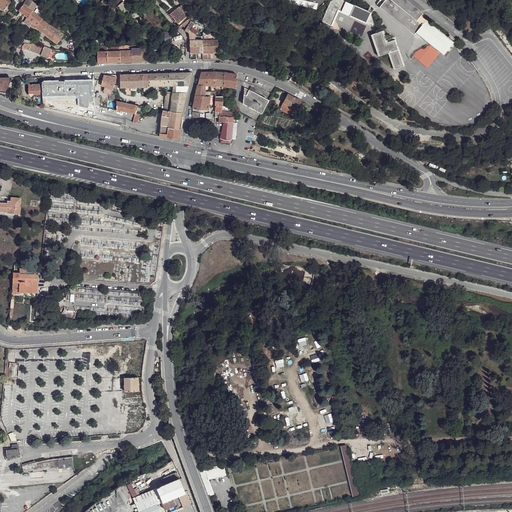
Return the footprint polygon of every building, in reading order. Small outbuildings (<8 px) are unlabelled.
[(4,0),(0,0),(0,8),(1,9),(3,11),(5,10),(8,6),(9,4),(4,0)] [(24,5),(32,11),(37,5),(30,0),(26,0),(24,4),(24,5)] [(92,0),(90,0),(81,8),(82,10),(93,1),(92,0)] [(120,0),(118,0),(115,3),(122,11),(128,6),(123,2),(122,2),(120,0)] [(328,25),(331,26),(338,11),(366,22),(367,21),(370,13),(370,12),(368,11),(341,0),(332,0),(330,2),(321,21),(322,22),(328,25)] [(380,6),(415,34),(423,25),(417,20),(391,0),(385,0),(381,4),(380,6)] [(391,0),(417,20),(421,15),(423,13),(407,0),(391,0)] [(24,4),(19,11),(25,16),(27,17),(28,18),(32,11),(24,5),(24,4)] [(42,18),(46,12),(37,5),(32,11),(42,18)] [(128,6),(122,11),(126,15),(131,10),(128,6)] [(182,13),(178,7),(170,13),(178,24),(181,21),(186,17),(182,13)] [(42,18),(32,11),(28,18),(27,17),(26,18),(31,22),(29,25),(34,28),(35,27),(40,31),(42,33),(48,24),(41,19),(42,18)] [(366,23),(366,22),(338,11),(331,26),(332,26),(339,12),(366,24),(366,23)] [(441,53),(444,55),(454,42),(421,15),(417,20),(423,25),(424,26),(418,34),(432,45),(441,53)] [(187,21),(188,20),(186,17),(181,21),(187,28),(190,23),(187,21)] [(187,28),(185,31),(189,33),(194,26),(194,25),(191,22),(190,23),(187,28)] [(63,36),(48,24),(42,33),(57,45),(63,36)] [(289,32),(290,28),(274,24),(273,28),(289,32)] [(189,33),(185,31),(189,35),(189,38),(189,40),(195,40),(195,37),(200,29),(194,26),(189,33)] [(404,66),(397,44),(389,47),(383,30),(382,31),(389,52),(397,49),(403,66),(404,66)] [(183,38),(177,31),(175,32),(173,37),(174,41),(183,38)] [(389,52),(382,31),(372,34),(379,56),(389,52)] [(202,41),(190,41),(190,53),(202,53),(202,41)] [(204,41),(202,41),(202,53),(202,59),(217,59),(217,53),(214,53),(214,46),(213,41),(212,41),(204,41)] [(22,48),(23,50),(29,51),(49,58),(49,56),(52,50),(44,47),(44,48),(36,44),(36,45),(32,44),(28,43),(25,44),(22,47),(22,48)] [(441,53),(432,45),(422,49),(417,52),(413,56),(428,68),(441,53)] [(107,52),(107,63),(120,63),(120,51),(119,47),(107,48),(107,52)] [(119,47),(120,51),(120,63),(132,62),(132,51),(132,49),(131,48),(131,47),(119,47)] [(134,48),(131,48),(132,49),(132,51),(132,62),(142,62),(147,62),(147,55),(146,55),(142,55),(141,50),(141,49),(134,49),(134,48)] [(403,66),(397,49),(389,52),(395,69),(403,66)] [(97,52),(98,63),(107,63),(107,52),(100,52),(97,52)] [(212,72),(211,86),(218,86),(222,86),(223,86),(224,73),(212,72)] [(191,73),(120,75),(120,88),(143,88),(143,86),(156,87),(173,86),(176,86),(175,93),(172,93),(172,95),(172,100),(185,101),(187,93),(191,73)] [(201,73),(197,86),(205,86),(207,86),(208,73),(201,73)] [(237,74),(224,73),(223,86),(236,88),(236,87),(237,74)] [(115,77),(113,77),(105,75),(101,85),(105,87),(112,90),(116,92),(116,85),(115,85),(114,85),(114,84),(116,78),(115,78),(115,77)] [(11,79),(0,78),(0,91),(7,92),(11,79)] [(42,94),(42,98),(89,108),(89,101),(94,101),(94,98),(94,93),(94,82),(42,82),(42,84),(42,94)] [(42,84),(28,85),(28,94),(33,94),(33,95),(42,94),(42,84)] [(205,86),(197,86),(195,96),(204,97),(205,92),(205,86)] [(249,90),(244,87),(243,104),(248,106),(247,107),(248,107),(262,114),(269,101),(267,100),(264,98),(254,93),(256,89),(251,87),(249,90)] [(301,102),(287,94),(279,109),(284,111),(285,112),(293,116),(301,102)] [(204,97),(195,96),(192,109),(208,110),(208,107),(209,106),(210,97),(204,97)] [(185,101),(172,100),(170,112),(183,113),(183,108),(184,106),(185,101)] [(138,106),(116,102),(116,110),(135,114),(138,106)] [(132,125),(138,122),(139,116),(139,115),(141,107),(138,106),(135,114),(132,125)] [(165,111),(162,111),(159,133),(159,137),(179,139),(183,113),(170,112),(165,111)] [(228,112),(227,112),(221,111),(221,112),(220,112),(220,118),(219,122),(224,122),(233,122),(233,114),(228,112)] [(233,122),(224,122),(220,138),(232,139),(233,122)] [(20,209),(21,199),(12,198),(11,201),(11,203),(7,203),(0,201),(0,211),(8,212),(8,214),(20,215),(21,209),(20,209)] [(12,283),(37,283),(38,271),(35,271),(35,269),(26,269),(26,270),(19,269),(19,273),(13,273),(12,283)] [(37,293),(37,283),(12,283),(12,292),(37,293)] [(138,392),(137,378),(124,378),(124,385),(124,388),(125,389),(125,392),(138,392)] [(9,434),(12,441),(17,441),(13,432),(9,434)] [(341,446),(353,496),(359,495),(357,485),(347,445),(341,446)] [(19,452),(19,448),(14,448),(14,450),(7,450),(8,454),(9,457),(16,455),(16,456),(20,455),(19,452)] [(24,465),(24,466),(47,461),(48,470),(72,468),(71,453),(47,458),(24,465)] [(47,461),(24,466),(25,472),(48,470),(47,461)] [(208,496),(214,493),(209,480),(227,475),(224,466),(206,471),(205,468),(199,471),(208,496)] [(133,498),(138,511),(153,511),(159,510),(156,504),(162,502),(165,509),(175,505),(172,497),(185,492),(179,479),(176,472),(163,478),(166,484),(133,498)]
